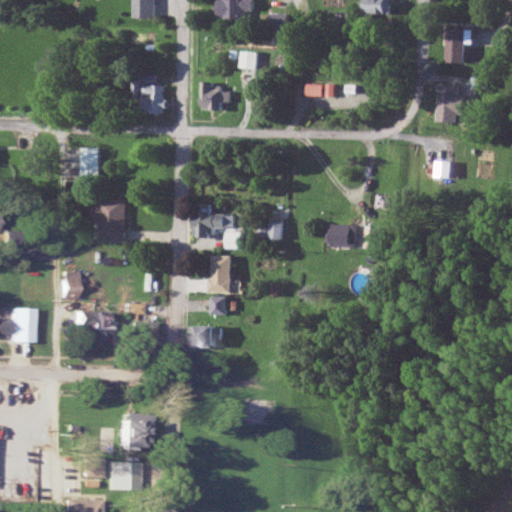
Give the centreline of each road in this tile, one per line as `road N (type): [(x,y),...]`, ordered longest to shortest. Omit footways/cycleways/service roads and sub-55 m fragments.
road 1 (residential): [(170,511),(183,0)]
road 2 (residential): [(389,128),(0,120)]
road 3 (residential): [(175,368),(0,367)]
road 4 (residential): [(389,128),(419,89),(426,55),(420,0)]
